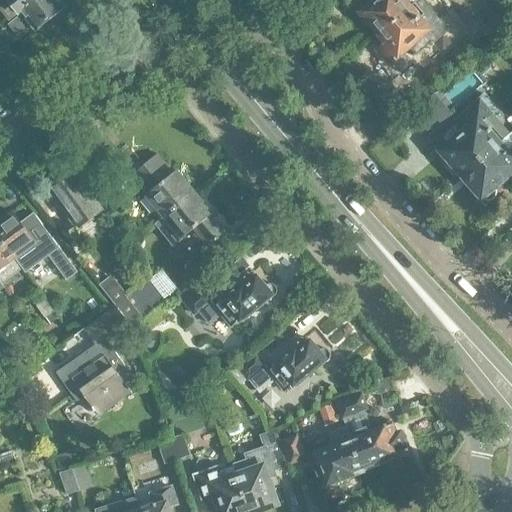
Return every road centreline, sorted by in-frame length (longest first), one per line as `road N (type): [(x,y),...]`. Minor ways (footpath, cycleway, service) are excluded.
road 1 (residential): [(482,511),(487,461),(472,427),(153,37)]
road 2 (residential): [(511,332),(337,136),(291,52),(246,0)]
road 3 (secondary): [(359,221),(174,0)]
road 4 (secondary): [(359,221),(511,420)]
road 5 (secondary): [(511,375),(359,221)]
road 6 (residential): [(0,154),(153,37)]
